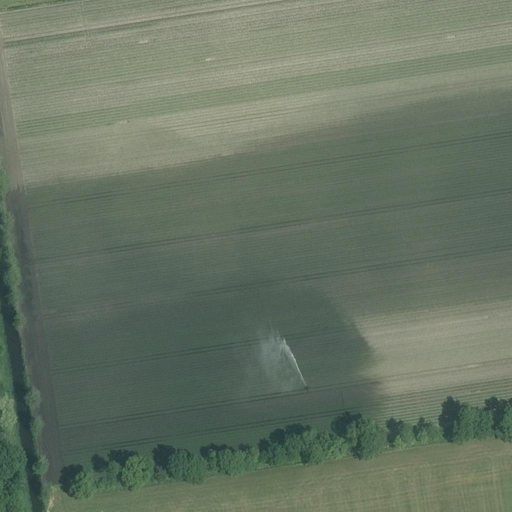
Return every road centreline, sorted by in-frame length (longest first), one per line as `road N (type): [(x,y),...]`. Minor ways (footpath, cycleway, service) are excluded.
road 1 (track): [(94,499),(511,439)]
road 2 (track): [(0,360),(22,511)]
